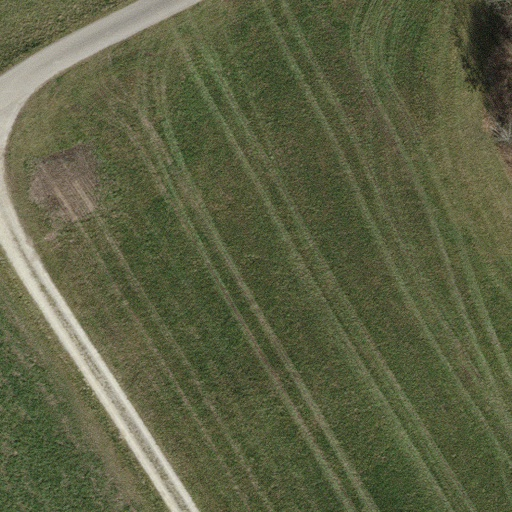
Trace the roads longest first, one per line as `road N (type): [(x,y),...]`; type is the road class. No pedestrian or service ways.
road 1 (track): [(0,213),(178,511)]
road 2 (track): [(0,93),(169,0)]
